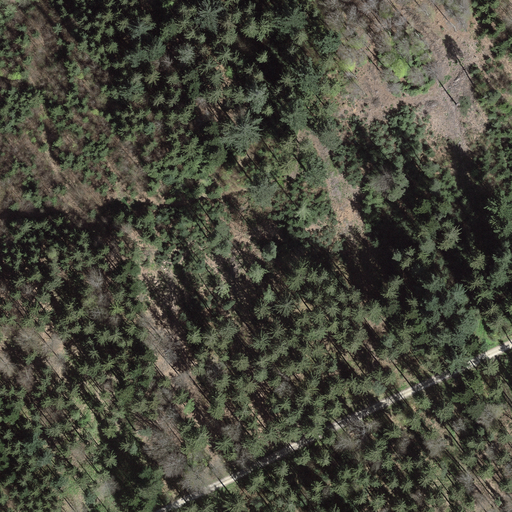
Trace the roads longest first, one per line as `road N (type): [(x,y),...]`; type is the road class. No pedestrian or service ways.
road 1 (track): [(145,511),(511,344)]
road 2 (track): [(273,450),(227,303),(238,232)]
